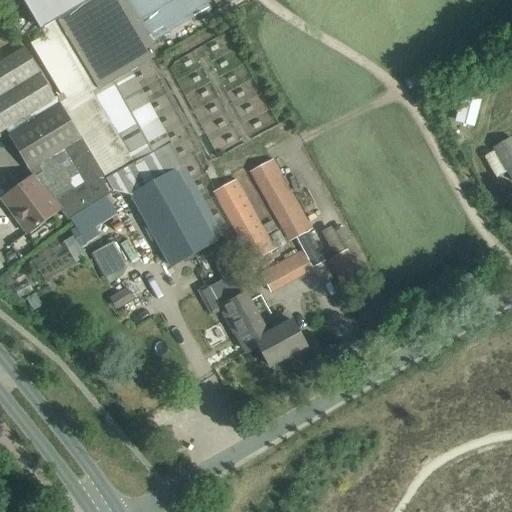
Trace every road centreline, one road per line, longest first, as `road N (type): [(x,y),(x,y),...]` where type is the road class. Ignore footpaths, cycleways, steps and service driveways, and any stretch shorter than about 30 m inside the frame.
road 1 (unclassified): [(147,511),(511,297)]
road 2 (tertiary): [(118,511),(0,358)]
road 3 (tertiary): [(0,394),(90,511)]
